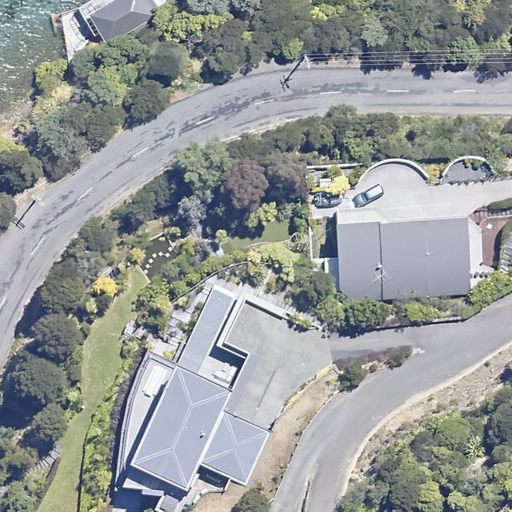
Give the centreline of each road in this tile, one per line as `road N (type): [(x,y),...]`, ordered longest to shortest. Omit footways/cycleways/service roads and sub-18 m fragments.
road 1 (tertiary): [(511,91),(301,95),(184,127),(132,155),(62,214),(0,300)]
road 2 (residential): [(511,334),(366,398),(312,465),(302,511)]
